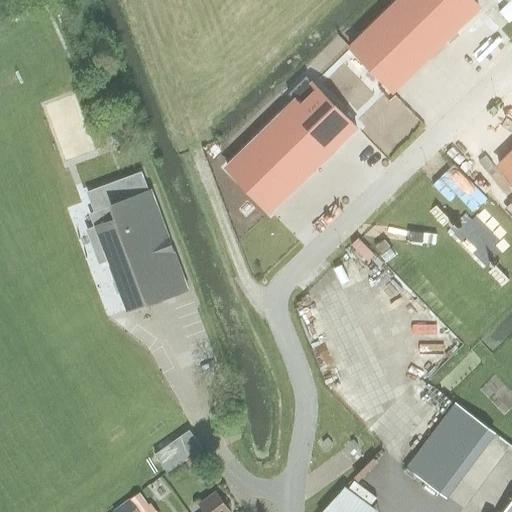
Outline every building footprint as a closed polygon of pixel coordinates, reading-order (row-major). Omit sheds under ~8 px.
[(351,47),(393,90),(479,6),(472,0),(398,0),(394,5),(351,47)] [(511,20),(511,0),(499,12),(510,23),(511,20)] [(313,84),(227,168),(269,210),(355,127),(313,84)] [(511,153),(499,166),(511,178),(511,153)] [(482,160),(475,169),(494,184),(501,174),(482,160)] [(488,198),(454,163),(433,184),(442,193),(448,186),(474,211),(488,198)] [(120,292),(127,310),(148,303),(148,304),(163,298),(164,300),(174,297),(173,295),(188,289),(152,191),(148,193),(141,173),(89,193),(96,213),(91,215),(96,228),(88,231),(100,263),(108,260),(116,282),(114,283),(118,293),(120,292)] [(496,432),(456,402),(408,466),(447,496),(496,432)] [(168,473),(202,448),(189,430),(155,455),(168,473)] [(346,486),(320,511),(380,511),(346,486)] [(230,511),(231,511),(216,491),(198,504),(204,511),(230,511)] [(139,511),(157,511),(156,511),(151,503),(149,505),(139,492),(130,499),(137,508),(139,511)] [(139,511),(137,508),(130,499),(113,511),(139,511)] [(511,511),(511,501),(503,511),(511,511)]
